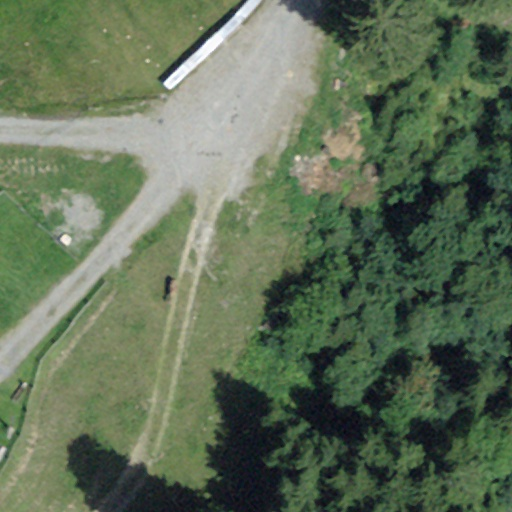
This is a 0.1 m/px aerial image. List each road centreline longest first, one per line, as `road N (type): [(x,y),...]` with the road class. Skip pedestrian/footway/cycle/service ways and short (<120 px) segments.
road 1 (track): [(110,511),(157,440),(194,147)]
road 2 (track): [(194,147),(0,367)]
road 3 (track): [(194,147),(0,130)]
road 4 (track): [(280,0),(194,147)]
